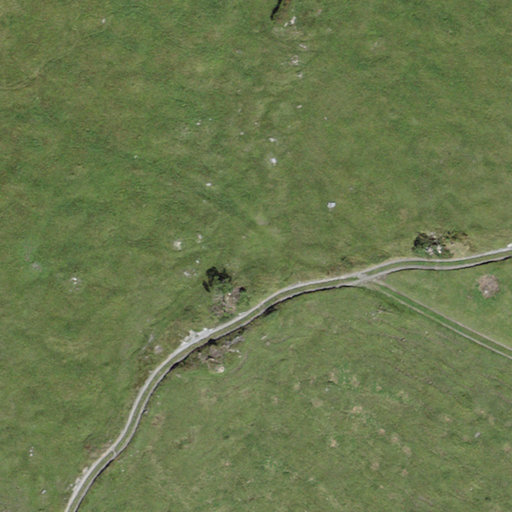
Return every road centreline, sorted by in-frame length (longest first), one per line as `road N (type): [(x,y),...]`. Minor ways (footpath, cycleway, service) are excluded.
road 1 (track): [(67,511),(115,449),(151,378),(273,299),(387,267),(511,254)]
road 2 (track): [(356,278),(511,355)]
